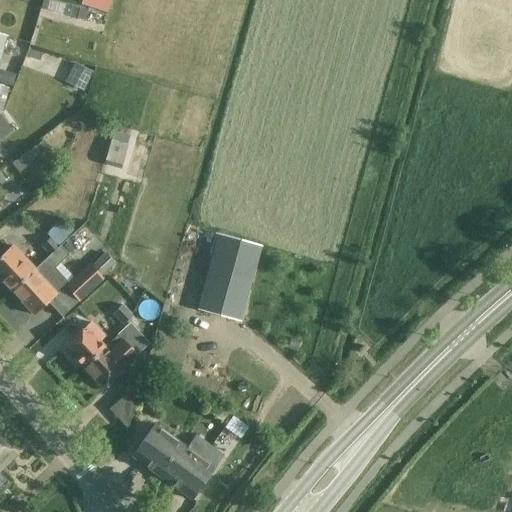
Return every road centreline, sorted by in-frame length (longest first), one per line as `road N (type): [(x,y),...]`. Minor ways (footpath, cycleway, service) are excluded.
road 1 (secondary): [(511,280),(381,401),(295,498)]
road 2 (secondary): [(319,511),(393,416),(511,303)]
road 3 (tertiary): [(103,507),(58,438),(0,373)]
